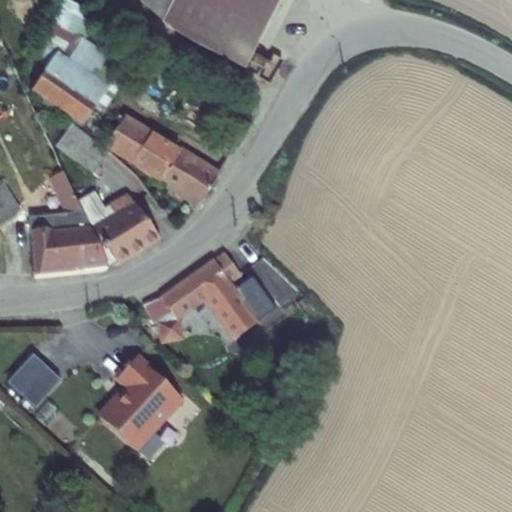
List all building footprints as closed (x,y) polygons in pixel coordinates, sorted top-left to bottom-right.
[(65,0),(32,59),(49,68),(59,54),(110,90),(98,106),(106,111),(130,70),(85,40),(100,16),(69,0),(65,0)] [(136,0),(163,24),(247,73),(283,0),(136,0)] [(110,90),(59,54),(49,68),(32,93),(83,129),(98,106),(110,90)] [(127,116),(105,149),(110,153),(159,184),(158,185),(199,212),(224,169),(222,168),(219,172),(183,148),(181,152),(153,134),(154,133),(127,116)] [(105,149),(73,126),(56,147),(93,175),(94,174),(99,168),(110,153),(105,149)] [(48,173),(51,179),(63,174),(60,167),(48,173)] [(99,168),(94,174),(98,178),(104,171),(99,168)] [(69,214),(82,211),(77,202),(63,174),(51,179),(49,180),(65,215),(69,214)] [(4,183),(0,185),(0,224),(20,214),(22,213),(4,183)] [(90,228),(134,204),(128,194),(110,205),(110,206),(105,209),(95,193),(77,202),(82,211),(90,228)] [(162,242),(134,204),(90,228),(108,268),(116,263),(119,267),(162,242)] [(27,257),(33,255),(31,234),(90,228),(82,211),(69,214),(65,215),(25,218),(20,214),(0,224),(0,228),(16,219),(21,223),(18,231),(19,241),(27,257)] [(33,255),(35,278),(73,276),(73,275),(77,274),(109,270),(108,268),(90,228),(31,234),(33,255)] [(242,277),(225,253),(214,261),(213,260),(160,299),(161,300),(143,306),(154,326),(157,325),(161,346),(185,342),(181,320),(204,304),(232,343),(260,323),(233,284),(242,277)] [(7,384),(34,409),(60,381),(32,356),(7,384)] [(139,357),(138,359),(147,368),(149,366),(139,357)] [(138,455),(184,404),(147,368),(138,359),(137,358),(115,383),(122,390),(97,417),(138,455)]
